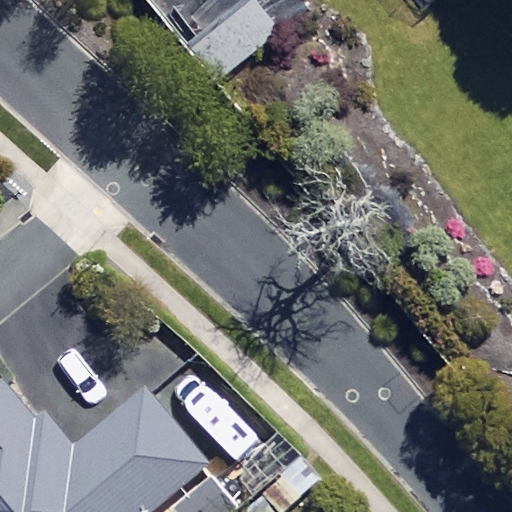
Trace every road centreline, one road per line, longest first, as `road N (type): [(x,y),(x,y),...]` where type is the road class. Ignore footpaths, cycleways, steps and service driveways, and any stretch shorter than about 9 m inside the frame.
road 1 (residential): [(473,511),(338,349),(129,153)]
road 2 (residential): [(129,153),(90,200),(0,279)]
road 3 (residential): [(129,153),(0,38)]
